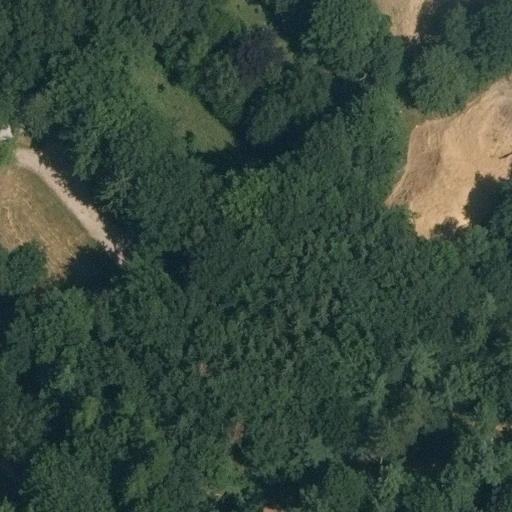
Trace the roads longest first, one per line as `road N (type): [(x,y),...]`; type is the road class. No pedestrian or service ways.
road 1 (track): [(2,120),(136,0)]
road 2 (primary): [(93,511),(0,374)]
